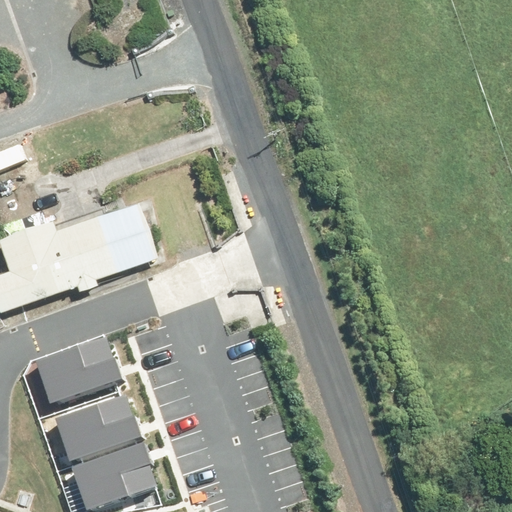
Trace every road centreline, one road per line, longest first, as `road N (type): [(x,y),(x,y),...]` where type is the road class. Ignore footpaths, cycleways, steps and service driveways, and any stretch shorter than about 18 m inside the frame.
road 1 (residential): [(290,246),(12,337),(0,356)]
road 2 (unclassified): [(385,511),(290,246)]
road 3 (unclassified): [(290,246),(204,0)]
